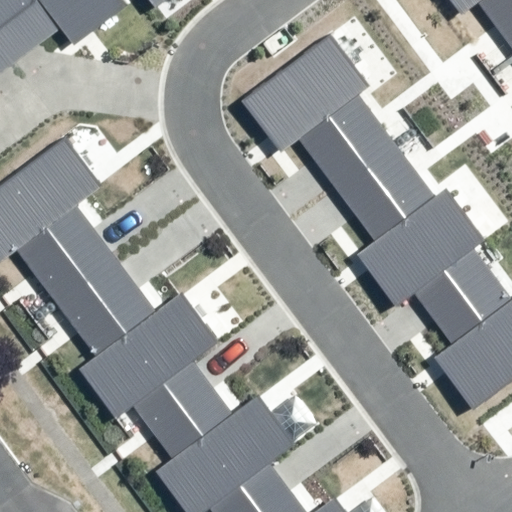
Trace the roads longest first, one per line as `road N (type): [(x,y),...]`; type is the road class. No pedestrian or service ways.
road 1 (residential): [(213,160),(471,511)]
road 2 (residential): [(275,0),(223,36),(200,72),(197,115),(213,160)]
